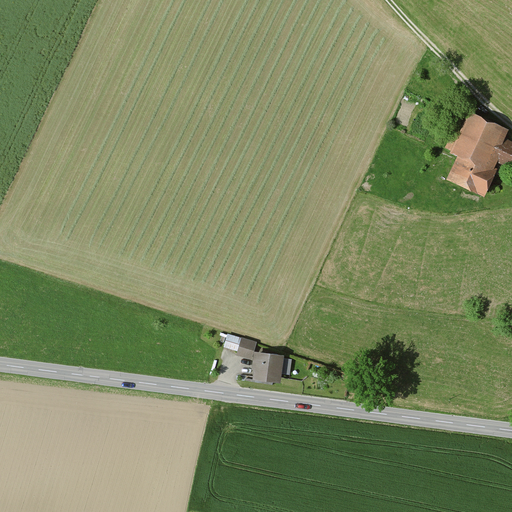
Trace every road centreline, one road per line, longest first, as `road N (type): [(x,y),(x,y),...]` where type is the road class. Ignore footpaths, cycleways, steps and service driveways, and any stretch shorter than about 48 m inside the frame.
road 1 (secondary): [(0,364),(511,431)]
road 2 (track): [(511,126),(386,0)]
